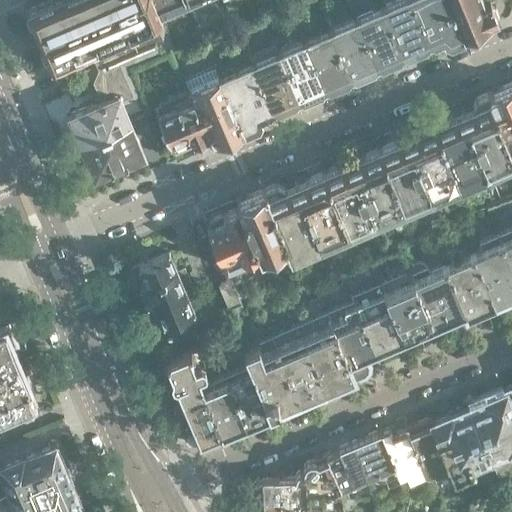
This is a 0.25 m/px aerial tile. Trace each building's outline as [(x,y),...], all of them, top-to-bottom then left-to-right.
[(117,59),(169,37),(159,13),(153,0),(45,0),(26,8),(28,12),(27,13),(26,17),(30,25),(33,27),(34,27),(35,31),(35,32),(39,43),(41,43),(42,47),(42,48),(41,52),(44,59),(48,62),(49,62),(50,66),(87,50),(93,64),(82,68),(87,82),(89,81),(97,99),(85,104),(85,105),(69,112),(73,119),(71,123),(74,130),(77,131),(81,139),(128,119),(121,101),(141,93),(136,83),(128,86),(117,59)] [(189,0),(188,0),(153,0),(159,13),(189,0)] [(429,41),(412,0),(398,0),(383,6),(403,52),(429,41)] [(464,35),(449,0),(412,0),(429,41),(442,35),(443,39),(449,42),(451,41),(451,40),(464,35)] [(488,0),(485,2),(484,0),(449,0),(464,35),(499,19),(497,15),(499,13),(496,6),(493,6),(490,0),(488,0)] [(403,52),(383,6),(357,17),(376,63),(403,52)] [(376,63),(357,17),(330,29),(350,74),(376,63)] [(350,74),(330,29),(305,40),(324,85),(350,74)] [(324,85),(305,40),(278,51),(297,97),(324,85)] [(297,97),(278,51),(253,62),(272,107),(297,97)] [(272,107),(253,62),(217,77),(240,131),(258,123),(260,118),(258,113),(272,107)] [(240,131),(217,77),(213,68),(197,75),(201,83),(187,89),(207,136),(210,143),(240,131)] [(511,143),(511,80),(488,90),(511,144),(511,143)] [(207,136),(187,89),(159,101),(160,104),(157,105),(159,110),(156,112),(170,144),(172,143),(175,150),(207,136)] [(511,146),(511,144),(488,90),(479,94),(477,95),(477,96),(475,102),(474,103),(475,105),(463,111),(485,163),(511,151),(511,146)] [(153,121),(149,111),(139,115),(143,125),(153,121)] [(485,163),(463,111),(436,122),(459,174),(485,163)] [(142,150),(129,119),(128,119),(81,139),(89,158),(87,162),(90,168),(94,170),(142,150)] [(459,174),(436,122),(408,134),(430,187),(459,174)] [(430,187),(408,134),(380,146),(402,199),(430,187)] [(402,199),(380,146),(351,158),(374,211),(402,199)] [(374,211),(351,158),(323,170),(346,223),(374,211)] [(346,223),(323,170),(296,181),(318,235),(346,223)] [(318,235),(296,181),(285,186),(284,184),(283,184),(276,181),(276,180),(264,185),(286,238),(290,247),(318,235)] [(286,238),(264,185),(234,198),(237,206),(238,205),(257,251),(286,238)] [(257,251),(238,205),(237,206),(208,219),(209,222),(207,222),(225,264),(257,251)] [(511,224),(497,231),(511,266),(511,224)] [(511,291),(511,266),(497,231),(477,240),(480,246),(472,249),(494,299),(511,291)] [(184,286),(192,283),(184,265),(177,268),(168,248),(150,256),(150,257),(131,266),(149,309),(156,306),(162,322),(194,309),(184,286)] [(494,300),(494,299),(472,249),(444,261),(466,311),(476,307),(477,308),(477,309),(479,311),(480,311),(482,312),(483,313),(485,313),(487,313),(489,312),(491,311),(492,310),(493,309),(493,308),(494,307),(494,305),(494,304),(494,302),(494,301),(494,300)] [(466,311),(444,261),(432,266),(430,261),(424,263),(423,261),(422,260),(420,260),(418,260),(417,260),(415,261),(415,262),(414,263),(414,264),(414,266),(414,267),(412,268),(437,324),(466,311)] [(437,324),(412,268),(412,267),(382,280),(407,337),(437,324)] [(407,337),(382,280),(352,292),(355,297),(377,350),(407,337)] [(377,350),(355,297),(296,322),(321,382),(363,363),(367,359),(367,354),(377,350)] [(321,382),(296,322),(272,332),(297,392),(321,382)] [(0,368),(19,361),(11,340),(15,338),(9,323),(0,326),(0,368)] [(297,392),(272,332),(243,345),(250,360),(271,410),(292,401),(296,398),(297,392)] [(203,371),(200,363),(205,361),(198,344),(165,358),(182,398),(205,388),(202,381),(199,373),(203,371)] [(271,410),(250,360),(226,371),(247,419),(270,410),(270,411),(271,410)] [(35,403),(28,386),(30,386),(19,361),(0,368),(0,417),(16,411),(20,415),(26,417),(31,415),(34,410),(33,404),(35,403)] [(247,419),(226,371),(202,381),(205,388),(223,429),(247,419)] [(511,382),(503,387),(504,389),(505,389),(511,406),(511,382)] [(223,429),(205,388),(182,398),(192,422),(189,424),(188,425),(186,426),(185,428),(184,430),(184,432),(184,434),(184,435),(184,436),(185,437),(186,438),(187,438),(188,439),(190,440),(192,440),(195,440),(196,440),(223,429)] [(511,447),(511,406),(505,389),(504,389),(469,404),(484,439),(489,437),(492,442),(487,444),(498,471),(504,464),(500,453),(511,447)] [(469,404),(432,420),(450,464),(454,473),(483,460),(488,471),(498,471),(487,444),(481,447),(479,442),(484,439),(469,404)] [(450,464),(432,420),(430,415),(407,425),(426,469),(427,472),(435,469),(436,471),(450,464)] [(426,469),(407,425),(394,430),(391,430),(388,424),(381,427),(398,467),(401,474),(411,470),(413,475),(426,469)] [(398,467),(381,427),(352,439),(367,475),(381,469),(383,473),(398,467)] [(367,475),(352,439),(328,450),(343,486),(367,475)] [(76,483),(75,480),(74,477),(69,479),(65,469),(70,467),(67,461),(62,463),(54,444),(54,443),(52,444),(49,445),(23,456),(22,454),(2,463),(20,507),(24,506),(22,511),(72,511),(73,511),(72,509),(78,507),(80,506),(79,503),(71,485),(76,483)] [(343,486),(328,450),(321,453),(323,458),(318,460),(318,459),(317,459),(313,458),(311,458),(309,458),(308,458),(307,459),(306,460),(305,461),(304,463),(303,464),(303,465),(303,467),(304,499),(327,498),(327,489),(334,488),(336,488),(340,487),(343,486)] [(304,499),(303,467),(301,467),(300,467),(298,468),(297,469),(296,471),(295,472),(295,473),(295,475),(270,476),(267,476),(263,477),(260,479),(259,479),(257,481),(257,482),(256,482),(256,484),(255,485),(256,486),(256,487),(256,488),(258,489),(260,491),(261,492),(263,493),(263,502),(304,499)] [(343,511),(344,509),(341,507),(338,507),(336,507),(328,507),(327,498),(304,499),(304,502),(304,511),(343,511)] [(304,511),(304,502),(304,499),(263,502),(263,511),(261,511),(304,511)]
